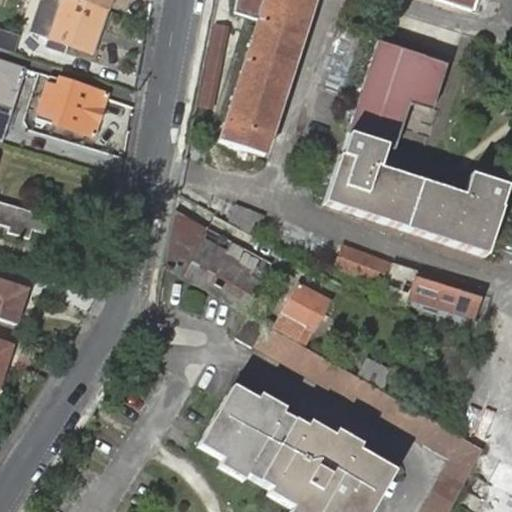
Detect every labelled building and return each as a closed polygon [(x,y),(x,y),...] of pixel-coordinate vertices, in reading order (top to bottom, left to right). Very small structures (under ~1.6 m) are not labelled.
[(107,11),(77,0),(41,0),(31,31),(50,38),(47,47),(63,52),(66,44),(87,51),(95,28),(100,30),(107,11)] [(77,0),(107,11),(110,0),(77,0)] [(262,0),(217,141),(263,156),(314,0),(436,0),(471,11),(474,0),(262,0)] [(214,109),(221,26),(204,24),(197,107),(214,109)] [(17,38),(0,32),(0,50),(12,54),(17,38)] [(411,98),(433,105),(446,66),(376,43),(346,136),(347,136),(384,149),(393,153),(409,105),(411,98)] [(0,143),(11,147),(14,138),(0,133),(0,131),(19,68),(0,62),(0,143)] [(49,77),(36,119),(93,138),(106,96),(49,77)] [(431,112),(433,105),(411,98),(409,105),(431,112)] [(384,149),(347,136),(340,158),(338,157),(322,205),(485,257),(501,209),(499,209),(506,188),(469,176),(462,197),(377,170),(384,149)] [(257,290),(278,251),(256,239),(227,223),(177,196),(164,268),(246,312),(257,290)] [(0,203),(0,225),(8,227),(7,233),(29,239),(31,230),(44,233),(49,217),(0,203)] [(227,223),(256,239),(258,235),(266,218),(237,207),(231,216),(227,223)] [(335,268),(385,283),(391,265),(341,249),(335,268)] [(381,298),(429,313),(444,282),(391,265),(381,298)] [(306,280),(302,287),(328,302),(332,295),(306,280)] [(20,304),(25,291),(19,288),(0,282),(0,319),(14,324),(20,304)] [(328,302),(302,287),(298,285),(274,329),(304,346),(328,302)] [(265,295),(257,290),(246,312),(255,316),(265,295)] [(14,324),(16,325),(27,292),(25,291),(20,304),(14,324)] [(264,326),(248,316),(235,339),(251,349),(251,348),(264,326)] [(423,446),(435,424),(382,393),(381,393),(356,379),(311,353),(305,350),(264,326),(251,348),(423,446)] [(309,343),(305,350),(311,353),(314,346),(309,343)] [(0,391),(1,392),(7,375),(1,373),(3,365),(9,347),(0,344),(0,391)] [(381,393),(388,371),(366,360),(356,379),(381,393)] [(303,430),(280,416),(255,401),(230,387),(199,441),(224,456),(220,461),(220,462),(223,465),(242,475),(268,490),(293,504),(289,510),(287,511),(370,511),(392,473),(355,452),(341,444),(331,438),(327,444),(303,430)] [(255,401),(280,416),(283,410),(258,396),(255,401)] [(306,424),(303,430),(327,444),(331,438),(306,424)] [(423,446),(448,460),(470,473),(482,451),(464,441),(435,424),(423,446)] [(345,438),(341,444),(355,452),(358,446),(345,438)] [(195,447),(220,461),(224,456),(199,441),(195,447)] [(449,511),(470,473),(448,460),(420,511),(449,511)] [(239,480),(242,475),(223,465),(220,462),(216,468),(221,471),(239,480)] [(264,495),(289,510),(293,504),(268,490),(264,495)]
